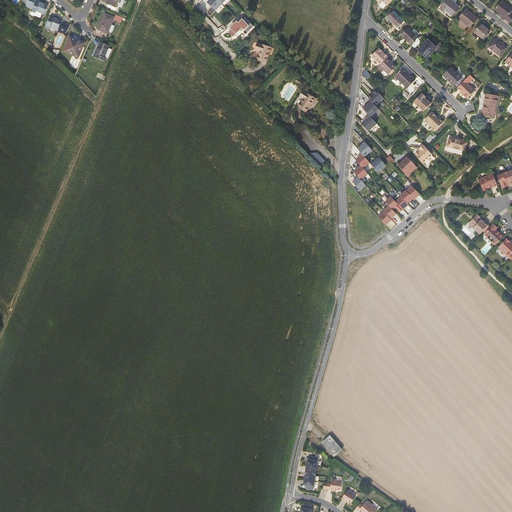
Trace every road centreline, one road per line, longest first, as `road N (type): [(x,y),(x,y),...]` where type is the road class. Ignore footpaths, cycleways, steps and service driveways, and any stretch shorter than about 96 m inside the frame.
road 1 (track): [(140,0),(0,330)]
road 2 (residential): [(346,253),(288,497)]
road 3 (residential): [(495,204),(429,201),(367,252),(346,253)]
road 4 (residential): [(346,253),(341,201),(349,117)]
road 5 (residential): [(460,110),(363,18)]
